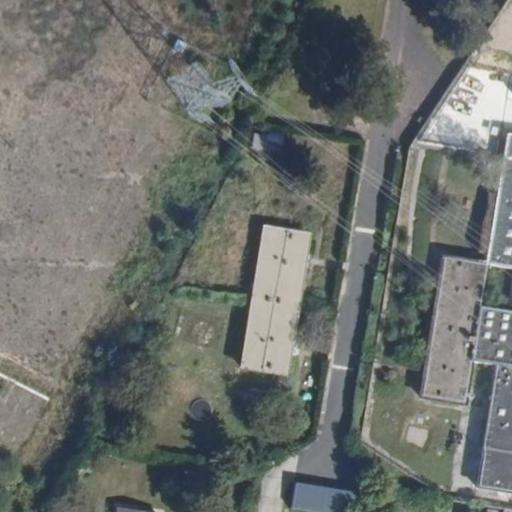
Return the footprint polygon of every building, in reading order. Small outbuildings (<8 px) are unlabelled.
[(270,133),(257,131),(255,143),(268,146),(270,133)] [(511,137),(507,137),(503,162),(487,264),(511,268),(511,137)] [(309,239),(264,232),(243,370),(288,378),(309,239)] [(471,364),(480,307),(487,264),(442,257),(419,402),(464,409),(471,364)] [(511,311),(480,307),(471,364),(495,368),(511,370),(511,311)] [(511,497),(511,370),(495,368),(488,412),(478,474),(476,491),(511,497)] [(112,427),(101,422),(96,431),(108,438),(112,427)] [(98,456),(86,449),(77,466),(89,473),(98,456)] [(370,491),(295,480),(291,502),(349,511),(352,500),(368,503),(370,491)]
